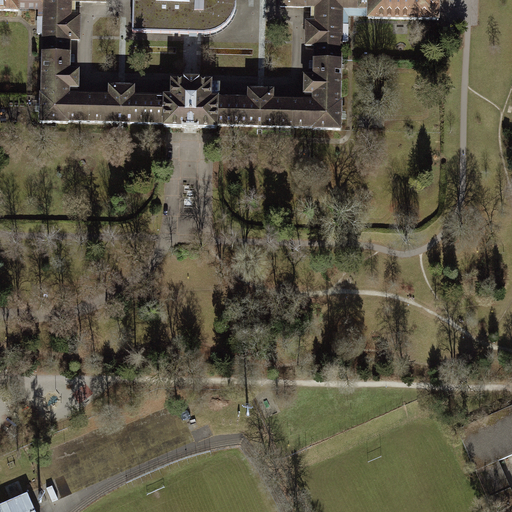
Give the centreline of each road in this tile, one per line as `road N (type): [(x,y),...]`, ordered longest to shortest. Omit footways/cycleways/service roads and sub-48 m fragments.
road 1 (unknown): [(118,0),(91,30),(87,50),(98,75),(272,90),(290,76),(293,51),(266,0)]
road 2 (track): [(192,138),(191,243),(168,244),(155,264),(84,313),(0,313)]
road 3 (track): [(168,244),(0,237)]
